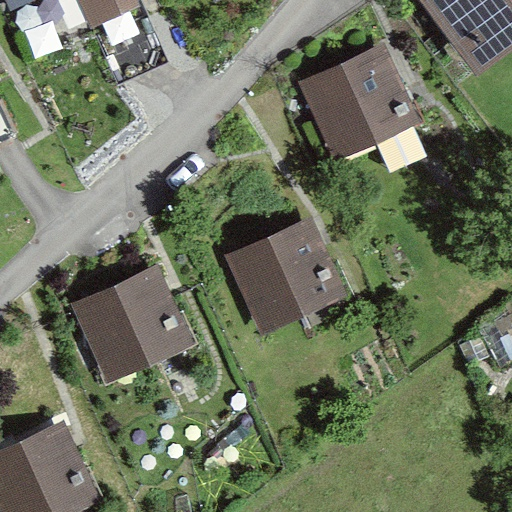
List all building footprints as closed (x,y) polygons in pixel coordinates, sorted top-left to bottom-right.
[(79,0),(97,38),(147,14),(140,0),(79,0)] [(511,0),(443,0),(479,46),(511,19),(511,0)] [(374,133),(390,170),(425,154),(381,52),(308,85),(330,133),(348,125),(356,141),(374,133)] [(0,101),(0,142),(16,135),(0,101)] [(256,306),(275,298),(282,314),(338,289),(308,225),(234,258),(256,306)] [(121,346),(128,363),(184,338),(154,273),(81,307),(102,355),(121,346)] [(27,502),(31,511),(48,511),(90,493),(60,429),(0,456),(0,490),(9,510),(27,502)]
